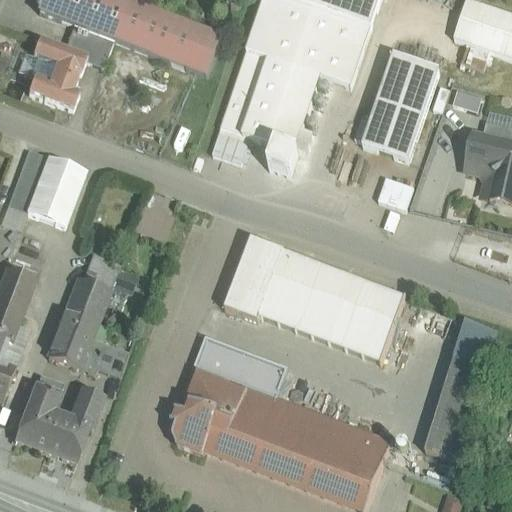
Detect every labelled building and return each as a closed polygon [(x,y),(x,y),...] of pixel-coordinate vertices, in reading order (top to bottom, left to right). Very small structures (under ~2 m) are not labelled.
[(222,42),(114,0),(44,0),(38,18),(73,31),(113,47),(206,83),(222,42)] [(382,0),(266,0),(266,1),(371,36),(382,0)] [(371,36),(266,1),(247,58),(268,65),(321,83),(321,84),(351,94),(371,36)] [(511,21),(467,6),(454,45),(511,64),(511,21)] [(113,47),(73,31),(64,55),(87,64),(85,68),(102,74),(113,47)] [(64,55),(39,46),(33,62),(37,64),(30,82),(34,83),(28,100),(43,106),(57,112),(57,111),(72,116),(79,100),(72,98),(77,86),(76,86),(78,79),(80,80),(85,68),(87,64),(64,55)] [(247,58),(221,134),(242,142),(268,65),(247,58)] [(440,77),(394,61),(363,153),(409,168),(440,77)] [(321,83),(268,65),(242,142),(250,144),(295,159),(321,84),(321,83)] [(462,89),(456,109),(482,116),(487,96),(462,89)] [(511,135),(486,130),(482,145),(511,151),(511,135)] [(242,142),(221,134),(212,160),(241,170),(250,144),(242,142)] [(511,151),(482,145),(474,143),(468,171),(491,176),(495,182),(489,205),(511,210),(511,151)] [(277,156),(272,172),(288,177),(293,161),(277,156)] [(48,164),(29,157),(8,212),(27,219),(48,164)] [(86,178),(48,164),(27,219),(64,234),(86,178)] [(388,181),(380,205),(408,215),(417,191),(388,181)] [(173,223),(143,212),(134,236),(164,248),(173,223)] [(285,257),(251,245),(225,315),(258,328),(260,323),(285,258),(285,257)] [(511,261),(482,250),(478,261),(507,272),(511,261)] [(401,302),(285,258),(260,323),(380,368),(380,369),(381,370),(399,323),(406,305),(406,303),(405,303),(404,304),(401,302)] [(120,271),(92,260),(82,286),(110,296),(120,271)] [(36,286),(6,275),(0,290),(0,307),(24,317),(36,286)] [(78,284),(48,363),(80,375),(92,345),(110,296),(82,286),(78,284)] [(497,339),(406,305),(399,323),(460,346),(455,362),(486,372),(497,339)] [(24,317),(0,307),(0,346),(11,351),(24,317)] [(128,358),(92,345),(80,375),(94,380),(96,375),(120,383),(128,358)] [(11,351),(0,346),(0,368),(4,370),(11,351)] [(23,355),(11,351),(4,370),(15,375),(23,355)] [(449,381),(480,391),(486,372),(455,362),(449,381)] [(4,370),(0,368),(0,409),(1,410),(15,375),(4,370)] [(390,446),(194,372),(181,407),(185,409),(182,418),(176,415),(171,428),(176,431),(172,441),(176,450),(203,460),(204,456),(352,511),(366,511),(392,445),(391,444),(390,446)] [(480,391),(449,381),(425,458),(456,468),(480,391)] [(63,391),(40,382),(36,392),(59,401),(63,391)] [(59,401),(36,392),(29,410),(52,418),(59,401)] [(103,405),(82,396),(71,425),(89,432),(89,434),(91,435),(103,405)] [(52,418),(29,410),(15,446),(45,457),(59,421),(52,418)] [(59,421),(45,457),(75,468),(89,434),(89,432),(71,425),(59,421)] [(446,511),(463,511),(466,503),(450,499),(446,511)]
